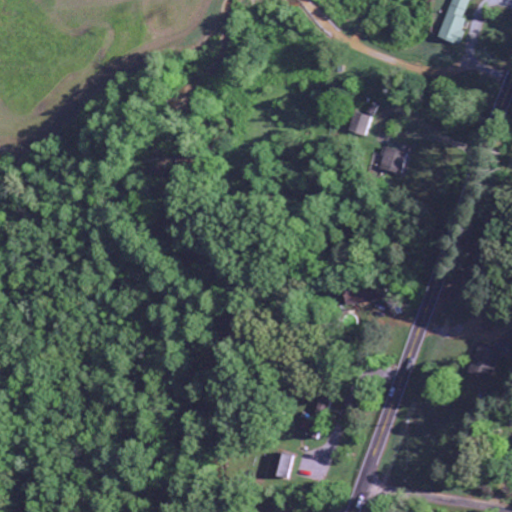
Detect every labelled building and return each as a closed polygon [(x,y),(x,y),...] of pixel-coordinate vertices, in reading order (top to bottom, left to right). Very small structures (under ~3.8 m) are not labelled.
[(455,0),(445,38),(462,44),(475,0),(455,0)] [(350,132),(368,136),(372,115),(353,111),(350,132)] [(380,166),(401,175),(410,155),(388,146),(380,166)] [(347,287),(348,303),(389,301),(388,285),(347,287)] [(495,349),(507,355),(511,346),(511,344),(501,338),(495,349)] [(490,381),(502,354),(482,345),(470,372),(490,381)] [(289,478),(294,454),(277,450),(272,474),(289,478)]
